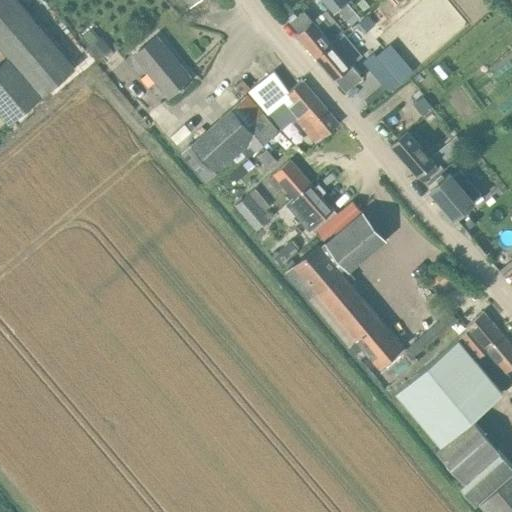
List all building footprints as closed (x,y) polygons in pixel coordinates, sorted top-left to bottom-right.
[(17,0),(0,0),(0,47),(8,57),(0,63),(0,111),(9,122),(74,67),(17,0)] [(322,0),(334,13),(348,0),(347,0),(322,0)] [(313,21),(303,10),(289,22),(298,33),(296,35),(334,78),(350,65),(348,63),(359,55),(338,30),(336,31),(330,24),(322,14),(313,21)] [(366,16),(356,25),(363,34),(374,24),(366,16)] [(445,33),(437,39),(444,48),(452,41),(445,33)] [(167,97),(191,77),(156,35),(133,54),(167,97)] [(99,61),(112,50),(100,37),(88,47),(99,61)] [(387,49),(377,58),(386,69),(399,85),(410,76),(387,49)] [(377,59),(365,68),(387,95),(399,85),(377,59)] [(288,89),(272,71),(248,91),(266,113),(267,112),(281,129),(294,118),(315,142),(338,123),(301,78),(288,89)] [(242,79),(234,86),(242,96),(250,88),(242,79)] [(212,125),(192,143),(217,172),(218,172),(242,151),(248,158),(270,139),(279,131),(248,95),(247,94),(242,99),(212,125)] [(423,96),(413,104),(423,116),(433,108),(423,96)] [(407,131),(391,145),(417,175),(417,176),(422,182),(439,167),(450,158),(441,147),(430,157),(407,131)] [(472,146),(461,156),(469,164),(480,154),(472,146)] [(257,156),(267,169),(276,161),(266,148),(257,156)] [(293,197),(310,183),(290,160),(274,174),(274,173),(267,179),(277,191),(284,185),(293,197)] [(239,166),(230,175),(236,182),(246,174),(245,173),(239,166)] [(481,194),(460,170),(453,176),(450,173),(429,190),(453,218),(474,201),(481,194)] [(310,183),(293,197),(287,202),(309,228),(332,209),(310,183)] [(256,230),(269,218),(247,193),(234,205),(256,230)] [(360,213),(358,211),(350,201),(316,231),(326,242),(325,243),(348,270),(385,238),(362,211),(360,213)] [(289,236),(271,251),(281,263),(299,248),(289,236)] [(403,345),(318,244),(294,264),(293,264),(285,271),(354,354),(362,347),(378,366),(403,345)] [(437,267),(425,277),(433,286),(444,276),(437,267)] [(414,356),(457,319),(451,311),(407,348),(414,356)] [(477,356),(503,335),(483,311),(458,333),(477,356)] [(511,345),(503,335),(477,356),(505,390),(511,384),(511,383),(507,377),(509,376),(506,372),(511,366),(511,345)] [(511,511),(511,465),(471,418),(501,391),(456,339),(395,392),(441,445),(436,449),(464,481),(461,484),(476,502),(479,500),(489,511),(511,511)] [(459,485),(467,495),(475,504),(476,502),(461,484),(459,485)]
